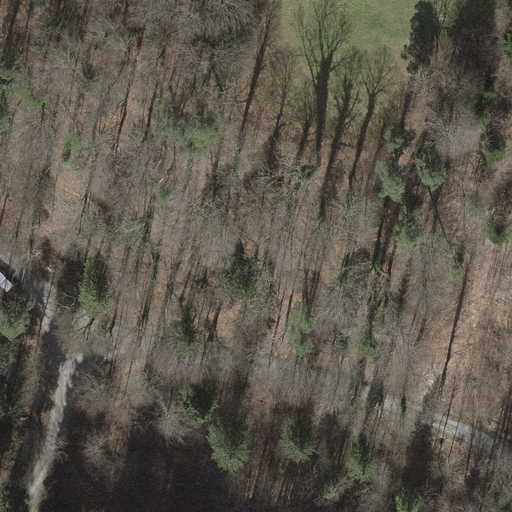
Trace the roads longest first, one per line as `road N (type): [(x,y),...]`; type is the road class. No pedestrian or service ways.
road 1 (track): [(70,312),(147,341),(386,397),(511,451)]
road 2 (track): [(0,249),(70,312),(70,373),(57,428),(14,511)]
